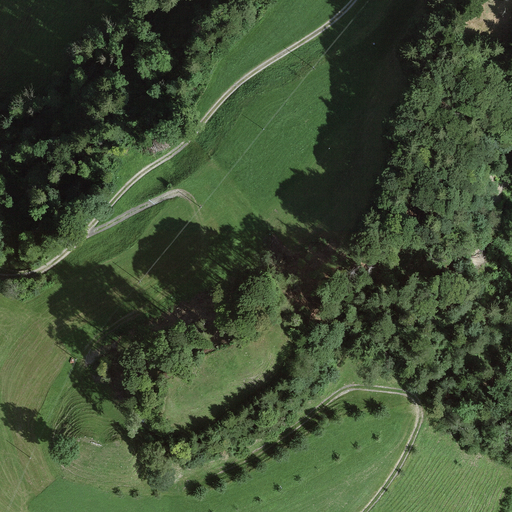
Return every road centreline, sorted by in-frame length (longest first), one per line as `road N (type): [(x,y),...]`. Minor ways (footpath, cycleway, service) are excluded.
road 1 (track): [(0,275),(51,263),(182,145),(228,92),(354,0)]
road 2 (track): [(364,511),(400,463),(419,419),(417,401),(390,389),(341,390),(264,446),(193,482)]
road 3 (track): [(83,233),(175,192),(196,210)]
